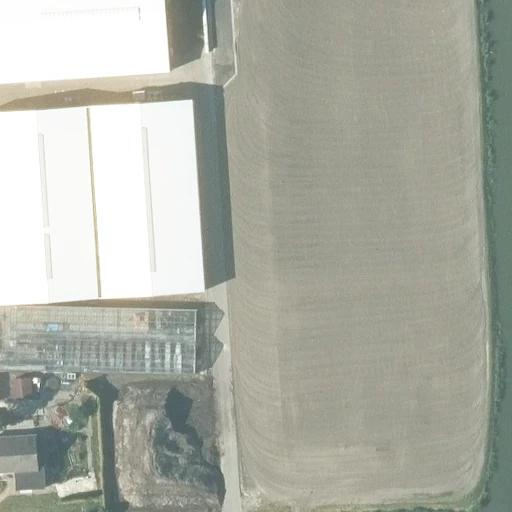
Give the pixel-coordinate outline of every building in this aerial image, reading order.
[(166,0),(0,0),(0,85),(173,72),(166,0)] [(192,99),(0,111),(0,304),(204,291),(192,99)] [(0,305),(0,370),(195,375),(196,310),(0,305)] [(30,378),(11,379),(13,400),(32,398),(30,378)] [(35,436),(0,438),(0,471),(15,470),(16,490),(45,488),(43,467),(37,468),(37,464),(37,462),(35,436)]
